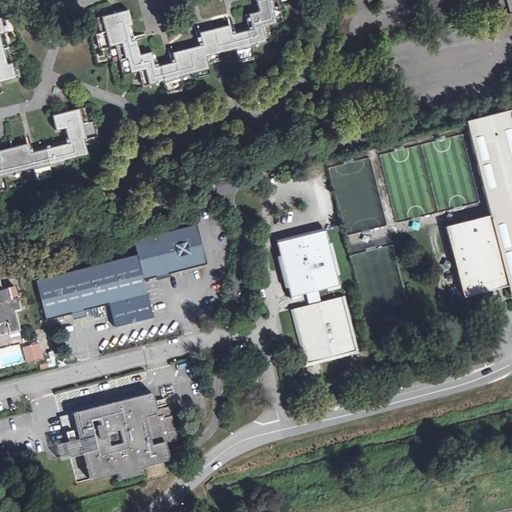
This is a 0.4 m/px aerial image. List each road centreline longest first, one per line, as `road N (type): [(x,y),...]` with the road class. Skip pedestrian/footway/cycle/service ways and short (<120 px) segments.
road 1 (tertiary): [(158,511),(245,439),(457,387),(511,365)]
road 2 (residential): [(327,0),(307,78),(268,113),(128,160),(104,207)]
road 3 (unknown): [(92,369),(88,345),(96,336),(186,314),(195,344)]
